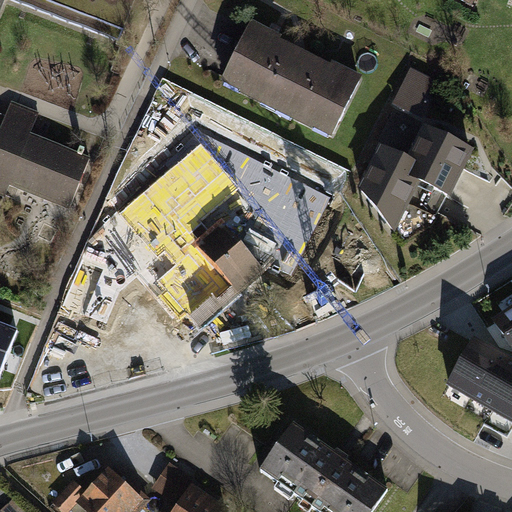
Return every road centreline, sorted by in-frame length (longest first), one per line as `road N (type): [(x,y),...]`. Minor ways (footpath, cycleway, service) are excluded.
road 1 (tertiary): [(355,335),(302,357),(0,440)]
road 2 (residential): [(355,335),(412,429),(511,484)]
road 3 (tertiary): [(511,245),(355,335)]
